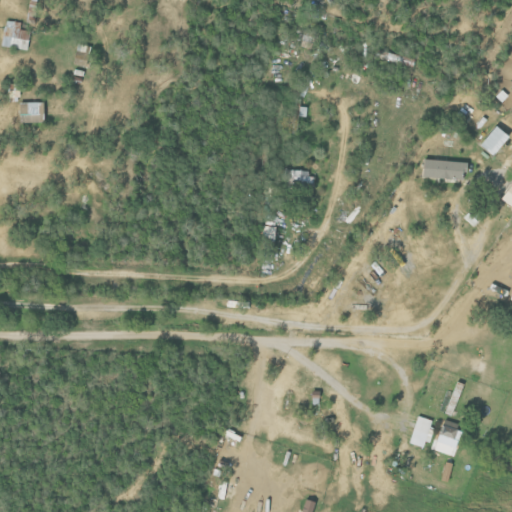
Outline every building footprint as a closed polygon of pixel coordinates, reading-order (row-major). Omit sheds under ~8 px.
[(27,32),(20,30),(21,23),(6,20),(2,46),(25,50),(27,32)] [(88,45),(75,44),(73,62),(85,64),(88,45)] [(17,103),(18,123),(42,122),(41,102),(17,103)] [(477,144),(490,155),(507,137),(494,126),(477,144)] [(420,178),(460,179),(460,171),(464,172),(465,162),(421,160),(420,178)] [(511,178),(499,201),(511,207),(511,178)] [(407,443),(424,448),(433,421),(416,415),(407,443)] [(456,439),(458,422),(441,420),(438,436),(456,439)] [(433,448),(451,453),(454,446),(435,440),(433,448)] [(298,511),(309,511),(313,502),(303,499),(298,511)]
